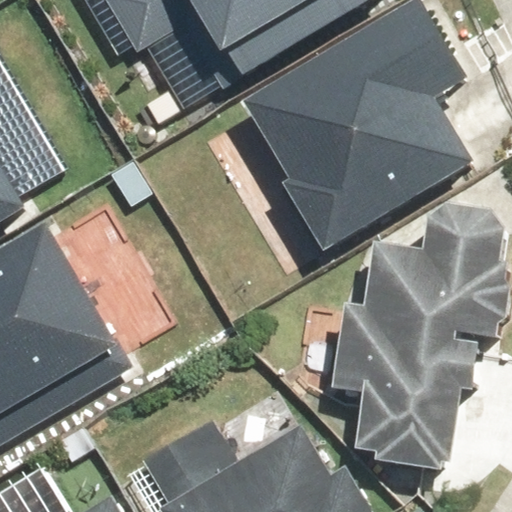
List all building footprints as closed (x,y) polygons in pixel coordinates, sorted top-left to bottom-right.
[(121,0),(188,113),(379,0),(121,0)] [(289,197),(328,262),(337,256),(341,262),(486,175),(447,111),(481,91),(431,9),(254,114),(300,191),(289,197)] [(0,247),(50,214),(0,138),(0,247)] [(375,405),(368,461),(390,464),(388,474),(455,483),(456,477),(464,478),(474,403),(487,404),(494,357),(470,354),(471,345),(509,351),(511,338),(511,337),(511,232),(504,222),(459,216),(440,231),(436,262),(385,255),(376,318),(356,315),(343,400),(375,405)] [(0,487),(162,382),(59,224),(0,262),(0,487)] [(378,511),(359,480),(345,488),(314,436),(250,475),(222,428),(151,471),(175,511),(378,511)]
